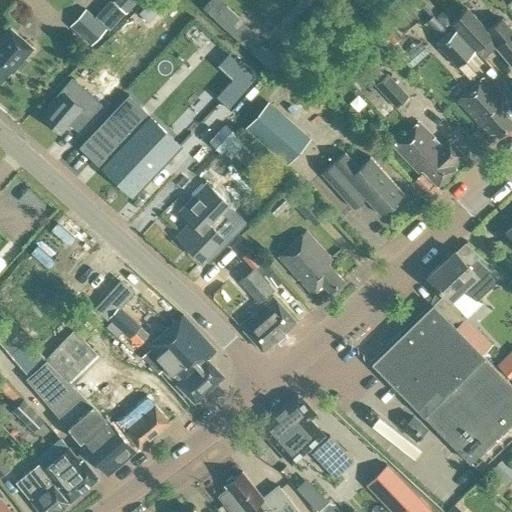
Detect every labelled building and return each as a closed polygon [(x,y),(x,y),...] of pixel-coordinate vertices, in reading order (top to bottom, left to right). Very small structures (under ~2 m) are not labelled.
[(124,13),(136,0),(113,0),(112,2),(124,13)] [(148,22),(158,11),(149,2),(138,13),(148,22)] [(91,46),(107,29),(86,9),(69,26),(91,46)] [(455,30),(475,50),(490,36),(498,45),(495,47),(511,65),(511,32),(500,19),(486,31),(466,10),(450,24),(455,30)] [(305,39),(293,26),(269,50),(262,42),(252,53),(271,73),(305,39)] [(11,71),(12,72),(16,67),(19,70),(27,61),(24,59),(33,48),(10,28),(0,39),(0,81),(1,82),(11,71)] [(456,67),(475,50),(455,30),(437,47),(456,67)] [(231,79),(215,96),(230,110),(258,80),(243,66),(231,79)] [(396,109),(409,96),(387,73),(374,85),(396,109)] [(498,138),(511,125),(511,121),(497,105),(504,99),(483,76),(457,100),(491,136),(494,133),(498,138)] [(47,113),(43,118),(59,132),(68,122),(79,131),(102,104),(71,77),(60,90),(43,109),(47,113)] [(101,165),(132,194),(179,145),(126,95),(85,139),(107,159),(101,165)] [(266,102),(242,129),(284,166),(308,139),(266,102)] [(441,145),(418,121),(392,146),(418,173),(422,169),(434,182),(437,185),(455,168),(452,165),(463,155),(448,138),(441,145)] [(379,122),(368,122),(368,130),(379,130),(379,122)] [(232,156),(244,143),(225,124),(208,142),(221,154),(225,149),(232,156)] [(358,166),(345,151),(321,173),(353,208),(364,198),(380,215),(404,193),(370,156),(358,166)] [(424,192),(434,182),(422,169),(418,173),(411,179),(424,192)] [(190,222),(176,237),(200,260),(222,236),(216,230),(228,218),(219,209),(226,202),(206,183),(179,211),(190,222)] [(313,224),(324,214),(304,193),(294,203),(313,224)] [(329,292),(343,280),(327,262),(332,258),(306,229),(277,256),(311,294),(322,284),(329,292)] [(476,258),(468,266),(454,250),(427,276),(444,294),(433,305),(432,304),(372,363),(479,472),(511,440),(511,385),(480,353),(489,344),(465,318),(467,317),(460,310),(474,298),(476,300),(499,279),(476,258)] [(258,303),(273,290),(254,267),(238,281),(258,303)] [(120,278),(94,307),(104,317),(109,322),(105,327),(116,337),(120,332),(126,337),(138,324),(120,307),(134,292),(120,278)] [(296,321),(276,299),(271,304),(268,300),(240,325),(262,350),(296,321)] [(149,348),(142,356),(157,372),(165,365),(180,381),(178,383),(194,402),(223,376),(206,358),(215,350),(183,314),(147,346),(149,348)] [(45,358),(6,320),(0,325),(0,348),(106,471),(133,447),(106,417),(72,384),(45,358)] [(45,358),(72,384),(100,356),(73,330),(45,358)] [(511,379),(511,348),(497,364),(511,379)] [(22,400),(2,380),(0,381),(0,389),(16,405),(11,410),(33,431),(44,420),(23,399),(22,400)] [(298,394),(259,427),(291,463),(307,449),(335,478),(353,461),(329,435),(326,438),(308,419),(315,414),(298,394)] [(138,448),(170,422),(148,396),(117,422),(138,448)] [(416,440),(426,430),(412,416),(402,427),(416,440)] [(54,482),(69,501),(97,478),(78,455),(76,457),(68,447),(45,466),(57,480),(54,482)] [(0,476),(10,469),(0,455),(0,476)] [(54,482),(57,480),(45,466),(43,468),(38,462),(15,481),(40,511),(55,511),(69,501),(54,482)] [(429,511),(389,469),(367,490),(387,511),(429,511)] [(226,484),(225,485),(227,488),(218,495),(230,511),(245,511),(246,511),(245,511),(298,511),(278,485),(262,497),(242,471),(234,477),(231,476),(226,480),(226,484)] [(0,511),(11,511),(0,497),(0,496),(3,495),(0,490),(0,511)]
